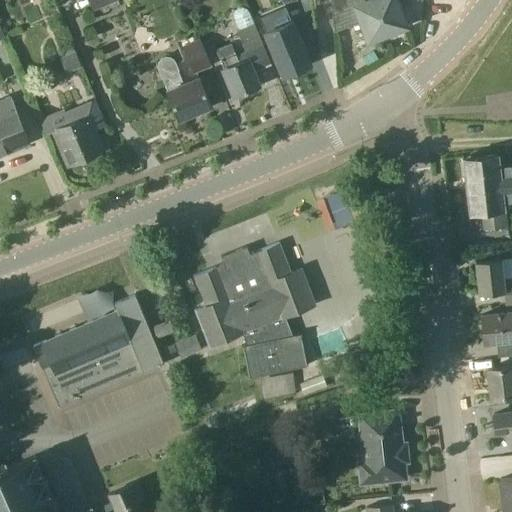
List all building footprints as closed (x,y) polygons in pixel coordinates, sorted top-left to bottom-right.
[(88,0),(92,9),(107,3),(108,8),(119,3),(118,0),(88,0)] [(330,0),(335,31),(362,21),(369,39),(406,25),(400,9),(414,4),(413,0),(330,0)] [(271,63),(254,23),(250,12),(246,8),(243,7),(238,7),(235,10),(233,14),(233,19),(249,58),(223,68),(234,95),(259,85),(253,70),(271,63)] [(266,31),(284,74),(310,63),(292,20),(266,31)] [(200,38),(182,45),(194,72),(211,64),(200,38)] [(67,73),(82,67),(75,51),(61,57),(67,73)] [(184,84),(178,70),(179,70),(175,61),(173,57),(169,55),(165,55),(161,57),(158,61),(157,65),(157,69),(161,78),(163,77),(168,90),(180,118),(211,105),(199,77),(184,84)] [(0,154),(29,142),(10,96),(0,100),(0,154)] [(53,132),(68,165),(103,150),(92,123),(97,121),(90,104),(66,114),(64,108),(39,119),(46,134),(53,132)] [(498,154),(464,158),(470,213),(483,211),(485,229),(505,227),(503,209),(505,209),(504,202),(500,166),(498,154)] [(511,164),(500,166),(504,202),(511,201),(511,164)] [(342,190),(318,199),(329,229),(353,220),(342,190)] [(291,272),(279,242),(250,253),(247,246),(221,256),(224,263),(195,275),(207,305),(197,309),(211,345),(243,332),(248,344),(242,345),(249,377),(309,365),(302,333),(290,336),(283,317),(315,304),(301,269),(291,272)] [(479,294),(504,291),(506,305),(511,304),(511,277),(504,279),(501,257),(476,260),(479,294)] [(114,384),(165,363),(135,294),(115,303),(118,310),(34,345),(55,394),(54,395),(59,407),(114,384)] [(485,343),(496,342),(498,357),(511,355),(511,311),(482,315),(485,343)] [(171,320),(152,327),(156,337),(174,330),(171,320)] [(176,343),(182,357),(202,349),(197,335),(176,343)] [(511,365),(488,368),(492,398),(511,396),(511,365)] [(398,410),(359,414),(364,461),(359,461),(361,483),(406,478),(404,461),(408,461),(406,443),(402,443),(398,410)] [(511,412),(493,414),(495,432),(509,431),(510,446),(511,445),(511,412)] [(333,417),(315,419),(316,437),(334,435),(333,417)] [(36,456),(18,463),(10,466),(9,465),(6,467),(4,463),(0,464),(0,511),(112,511),(109,504),(93,511),(92,508),(82,511),(63,511),(56,495),(58,494),(52,481),(50,482),(47,474),(49,473),(43,461),(41,461),(39,456),(36,457),(36,456)] [(511,477),(500,479),(504,508),(511,506),(511,477)] [(105,494),(109,504),(112,511),(141,511),(136,500),(143,497),(136,481),(105,494)] [(298,503),(315,502),(314,488),(297,489),(298,503)]
